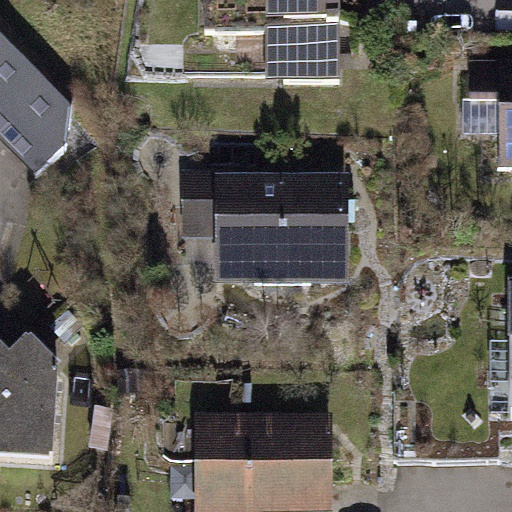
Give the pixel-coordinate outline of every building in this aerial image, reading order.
[(348,0),(205,0),(206,94),(348,94),(348,0)] [(75,117),(0,45),(0,127),(55,180),(73,163),(75,117)] [(511,71),(503,71),(504,180),(511,179),(511,71)] [(354,190),(220,189),(218,297),(354,298),(354,190)] [(0,486),(55,486),(59,382),(33,350),(16,366),(0,351),(0,486)] [(336,511),(335,424),(199,426),(197,511),(336,511)]
